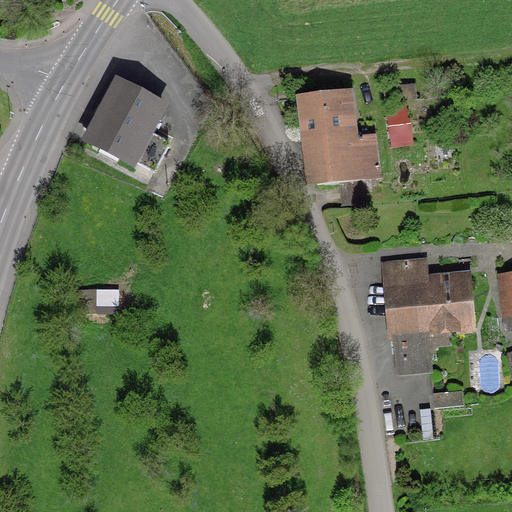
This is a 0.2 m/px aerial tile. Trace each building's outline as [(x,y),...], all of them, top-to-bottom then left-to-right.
[(160,109),(115,85),(85,143),(129,167),(131,163),(151,174),(166,146),(146,135),(160,109)] [(411,86),(383,89),(385,104),(413,100),(411,86)] [(337,96),(337,95),(298,100),(304,147),(310,146),(315,188),(337,185),(340,208),(367,204),(364,182),(376,180),(371,139),(342,142),(337,97),(346,96),(345,95),(337,96)] [(410,131),(407,115),(391,117),(395,143),(413,141),(412,131),(410,131)] [(424,288),(421,263),(383,267),(389,338),(392,337),(395,375),(429,371),(425,334),(471,330),(467,283),(424,288)] [(511,278),(502,279),(506,328),(511,327),(511,278)] [(432,410),(461,407),(460,392),(430,395),(432,410)]
